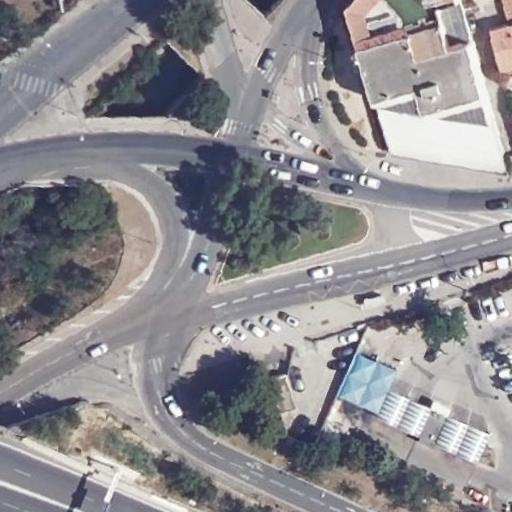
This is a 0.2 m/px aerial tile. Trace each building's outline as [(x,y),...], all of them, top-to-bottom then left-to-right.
[(508,170),(461,9),(458,0),(351,0),(347,4),(390,150),(508,170)] [(511,0),(508,0),(502,2),(508,25),(511,23),(511,0)] [(511,23),(508,25),(491,30),(501,68),(511,65),(511,66),(511,23)] [(284,376),(269,380),(278,413),(294,409),(284,376)] [(416,435),(427,409),(407,399),(395,427),(416,435)] [(446,417),(427,409),(416,435),(434,443),(446,417)] [(486,433),(446,417),(434,443),(475,461),(486,433)]
